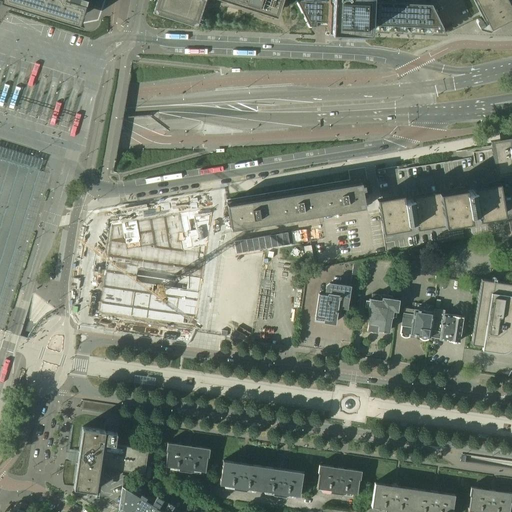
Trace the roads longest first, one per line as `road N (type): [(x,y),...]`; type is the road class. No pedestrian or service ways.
road 1 (residential): [(511,401),(96,341),(81,354),(76,376)]
road 2 (residential): [(76,376),(86,391),(511,458)]
road 3 (secondary): [(487,75),(425,88),(128,105)]
road 4 (secondary): [(0,134),(255,121)]
road 5 (unclassified): [(102,188),(133,191),(327,157)]
road 6 (unclassified): [(343,50),(130,39)]
road 7 (secondary): [(255,121),(429,114)]
road 8 (residential): [(130,39),(102,188)]
road 9 (residential): [(487,75),(343,50)]
road 10 (secondary): [(128,105),(0,115)]
road 11 (secondary): [(128,105),(255,121)]
road 12 (residential): [(76,376),(50,408),(40,490)]
